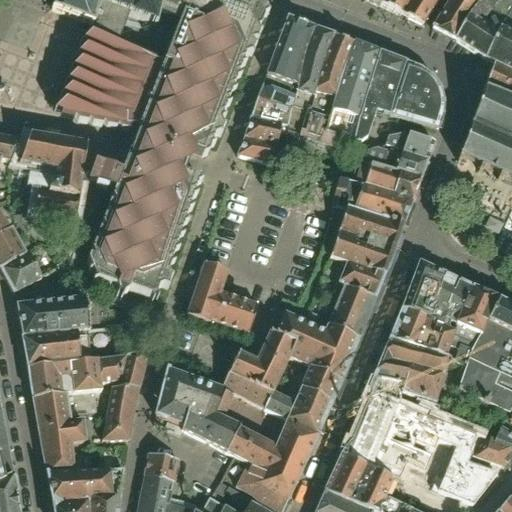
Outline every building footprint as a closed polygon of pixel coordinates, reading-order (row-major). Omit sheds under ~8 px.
[(224,122),(223,120),(222,121),(221,118),(223,117),(225,110),(229,108),(228,107),(227,108),(226,104),(228,103),(230,97),(234,95),(234,93),(232,94),(231,91),(233,90),(235,83),(239,81),(238,80),(237,80),(236,77),(238,76),(241,69),(244,67),(244,66),(242,66),(241,64),(243,63),(244,59),(248,58),(252,59),(252,58),(250,57),(252,50),(254,51),(255,49),(252,48),(251,46),(253,44),(256,45),(257,44),(255,43),(257,36),(259,37),(260,36),(257,35),(255,32),(259,30),(263,19),(267,17),(266,16),(264,16),(263,13),(265,12),(264,11),(260,13),(249,9),(248,10),(246,7),(248,6),(247,5),(244,6),(238,4),(235,5),(234,2),(234,1),(233,0),(232,0),(230,1),(227,0),(54,0),(50,13),(84,25),(82,31),(88,33),(89,27),(93,28),(90,36),(77,46),(79,47),(85,49),(84,52),(82,51),(75,57),(72,59),(74,61),(80,62),(79,65),(77,65),(67,72),(68,74),(75,76),(74,78),(72,78),(64,84),(62,86),(63,88),(64,87),(69,89),(69,92),(67,91),(56,99),(58,101),(59,100),(64,103),(63,105),(62,104),(54,111),(51,112),(53,114),(73,118),(73,120),(75,124),(85,126),(87,122),(89,127),(100,129),(102,125),(105,130),(115,132),(116,128),(118,133),(129,134),(130,131),(136,133),(132,143),(120,175),(102,169),(102,170),(83,163),(85,147),(28,137),(25,145),(18,165),(56,172),(54,186),(49,184),(47,193),(37,192),(33,215),(73,222),(77,199),(78,187),(94,187),(94,189),(112,196),(86,265),(90,274),(87,275),(87,277),(89,276),(93,284),(91,285),(92,286),(95,284),(114,292),(116,296),(115,297),(114,300),(115,300),(117,297),(120,299),(118,302),(120,302),(121,300),(121,299),(126,296),(127,293),(149,301),(150,304),(151,304),(151,302),(154,301),(154,303),(156,302),(154,298),(156,292),(161,290),(167,292),(167,291),(166,290),(169,282),(171,283),(171,281),(168,280),(166,276),(169,270),(172,268),(172,266),(170,267),(169,264),(171,262),(174,256),(176,254),(176,253),(174,253),(172,250),(175,249),(178,243),(181,241),(181,240),(179,240),(177,237),(180,236),(183,228),(186,227),(186,226),(184,227),(182,223),(185,222),(187,215),(191,214),(190,213),(188,212),(187,209),(190,208),(192,202),(195,200),(195,199),(193,199),(192,196),(194,195),(197,188),(199,187),(199,186),(197,185),(196,182),(197,182),(198,182),(197,180),(194,181),(183,176),(186,164),(191,154),(203,159),(207,156),(209,151),(209,150),(213,148),(213,147),(211,148),(210,144),(213,142),(214,140),(218,139),(221,140),(221,138),(220,138),(222,131),(224,132),(224,131),(221,130),(220,126),(220,124),(224,122)] [(359,0),(363,1),(362,2),(365,3),(378,9),(380,10),(380,9),(384,11),(384,12),(387,13),(387,12),(391,14),(391,15),(393,16),(399,19),(411,0),(359,0)] [(411,0),(399,19),(405,22),(407,23),(407,22),(411,24),(411,25),(413,26),(414,26),(414,25),(418,27),(418,28),(420,29),(438,0),(411,0)] [(478,30),(496,4),(487,0),(451,0),(431,32),(433,33),(440,36),(439,36),(446,40),(446,39),(452,43),(454,44),(461,29),(465,21),(478,30)] [(490,37),(504,22),(511,9),(511,4),(504,0),(487,0),(496,4),(478,30),(479,30),(490,37)] [(511,9),(504,22),(498,32),(511,38),(511,9)] [(293,94),(314,32),(315,31),(313,31),(312,32),(309,30),(309,29),(307,29),(306,29),(295,25),(295,24),(294,24),(294,23),(292,23),(292,24),(288,22),(288,21),(287,20),(266,78),(263,87),(293,94)] [(492,66),(498,32),(490,37),(479,30),(478,30),(465,21),(461,29),(454,44),(481,61),(486,64),(487,64),(492,66)] [(313,101),(334,39),(332,38),(332,39),(327,37),(326,37),(325,38),(324,40),(321,39),(321,37),(322,36),(321,35),(315,33),(316,32),(314,32),(293,94),(313,101)] [(511,38),(498,32),(492,66),(511,75),(511,38)] [(306,127),(325,134),(329,120),(341,86),(352,46),(345,44),(341,42),(335,40),(334,39),(313,101),(306,127)] [(361,111),(377,56),(352,46),(341,86),(329,120),(356,129),(361,111)] [(393,100),(404,67),(402,66),(379,57),(377,56),(361,111),(356,129),(351,143),(351,144),(353,145),(353,144),(359,146),(366,141),(375,115),(386,118),(389,113),(396,115),(400,102),(393,100)] [(439,123),(441,119),(440,119),(441,116),(441,111),(441,110),(441,106),(441,105),(441,101),(439,96),(438,91),(436,87),(434,85),(432,83),(429,79),(426,77),(425,76),(423,74),(419,73),(419,72),(404,66),(404,67),(393,100),(400,102),(396,115),(389,113),(386,118),(436,133),(438,129),(437,129),(439,123)] [(511,75),(492,66),(492,67),(491,67),(490,69),(491,70),(489,75),(488,74),(487,77),(489,77),(487,83),(486,82),(485,85),(486,85),(484,90),(483,90),(482,92),(483,93),(483,94),(511,106),(511,75)] [(289,120),(293,94),(263,87),(262,87),(250,121),(287,130),(289,120)] [(511,106),(483,94),(482,93),(478,105),(479,107),(478,109),(479,110),(480,110),(478,116),(477,116),(476,117),(475,118),(473,119),(470,129),(457,165),(456,166),(459,167),(461,162),(479,169),(477,175),(480,177),(483,171),(498,178),(496,183),(499,185),(501,180),(511,184),(511,106)] [(304,133),(306,127),(313,101),(293,94),(289,120),(301,124),(300,131),(304,133)] [(287,130),(250,121),(243,141),(275,149),(282,151),(283,147),(276,144),(278,137),(285,138),(288,130),(287,130)] [(337,144),(304,134),(300,134),(298,139),(307,143),(316,147),(335,152),(337,144)] [(419,183),(420,181),(419,181),(424,166),(425,166),(426,164),(433,144),(430,143),(429,144),(408,137),(406,143),(402,141),(404,137),(387,141),(383,149),(397,154),(395,161),(399,162),(397,167),(394,165),(390,175),(419,183)] [(0,163),(8,165),(16,143),(0,139),(0,163)] [(298,139),(295,148),(304,151),(307,143),(298,139)] [(269,168),(275,149),(243,141),(237,159),(269,168)] [(415,191),(416,192),(419,183),(390,175),(394,165),(397,167),(399,162),(395,161),(397,154),(383,149),(375,152),(367,149),(357,164),(350,184),(410,205),(414,197),(413,196),(415,191)] [(346,213),(345,214),(347,215),(347,214),(365,219),(366,222),(371,223),(374,222),(389,227),(389,228),(390,229),(390,227),(399,230),(399,231),(400,231),(401,229),(401,228),(405,219),(405,218),(406,214),(407,215),(408,212),(407,212),(409,207),(410,207),(410,205),(350,184),(342,182),(342,185),(337,184),(331,209),(346,213)] [(365,219),(347,214),(347,215),(344,221),(329,261),(346,268),(347,266),(383,279),(383,278),(384,278),(384,277),(385,274),(386,273),(385,273),(385,272),(385,271),(386,268),(387,268),(386,268),(387,265),(388,265),(388,264),(389,261),(390,261),(390,259),(390,258),(391,256),(391,255),(392,252),(392,251),(394,248),(397,239),(400,231),(399,231),(399,230),(390,227),(390,229),(389,228),(389,227),(374,222),(371,223),(366,222),(365,219)] [(23,258),(9,232),(7,234),(0,237),(0,270),(10,265),(23,258)] [(23,258),(10,265),(0,270),(0,276),(12,298),(40,282),(26,256),(23,258)] [(256,310),(256,309),(254,308),(254,307),(253,307),(252,308),(242,304),(242,303),(241,303),(241,304),(231,301),(231,299),(230,299),(229,300),(218,296),(225,276),(226,274),(225,274),(204,267),(203,266),(185,318),(208,326),(209,324),(220,328),(219,329),(221,330),(221,329),(231,332),(230,333),(232,334),(232,333),(243,336),(242,337),(244,338),(244,337),(247,337),(256,310)] [(374,301),(383,279),(347,266),(346,268),(338,287),(343,289),(374,301)] [(425,322),(445,279),(443,278),(441,277),(418,267),(401,311),(425,322)] [(438,329),(458,285),(445,279),(425,322),(438,329)] [(455,327),(470,291),(461,286),(461,287),(458,285),(438,329),(446,333),(451,336),(455,327)] [(355,347),(374,301),(343,289),(325,334),(355,347)] [(463,370),(495,302),(472,292),(472,291),(470,291),(455,327),(451,336),(454,337),(449,348),(458,352),(453,364),(463,370)] [(88,334),(84,302),(84,301),(16,311),(20,341),(21,341),(22,342),(75,336),(88,334)] [(511,309),(495,301),(495,302),(463,370),(464,370),(458,389),(456,395),(479,404),(508,417),(511,409),(511,396),(506,394),(511,383),(511,309)] [(449,348),(454,337),(451,336),(446,333),(438,329),(425,322),(401,311),(388,342),(442,364),(444,360),(449,348)] [(355,347),(325,334),(284,316),(275,336),(294,344),(320,356),(322,351),(349,363),(355,347)] [(91,364),(88,334),(75,336),(22,342),(27,372),(69,367),(78,366),(91,364)] [(270,396),(287,360),(294,344),(275,336),(269,334),(255,364),(237,356),(227,377),(226,377),(220,391),(232,397),(263,412),(270,396)] [(434,406),(449,361),(444,360),(442,364),(388,342),(387,345),(388,345),(385,352),(384,352),(376,371),(377,371),(374,378),(373,378),(372,380),(402,392),(434,406)] [(340,383),(349,363),(322,351),(320,356),(294,344),(287,360),(308,370),(340,383)] [(139,391),(144,372),(147,358),(137,359),(135,346),(120,348),(122,361),(91,364),(78,366),(69,367),(73,397),(99,394),(98,388),(116,386),(114,391),(139,391)] [(73,397),(69,367),(27,372),(32,401),(63,398),(73,397)] [(330,406),(340,383),(308,370),(298,392),(300,393),(330,406)] [(180,434),(249,466),(265,474),(277,449),(240,432),(240,430),(224,422),(232,397),(220,391),(207,385),(203,384),(167,372),(153,419),(182,429),(180,434)] [(482,442),(420,417),(422,412),(393,400),(395,396),(399,398),(402,392),(372,380),(372,381),(376,383),(372,393),(374,394),(350,449),(346,459),(341,456),(340,458),(378,474),(377,476),(402,487),(405,481),(457,503),(472,468),(467,466),(470,459),(471,460),(479,447),(482,442)] [(128,444),(139,391),(114,391),(109,391),(100,445),(128,444)] [(316,438),(330,406),(300,393),(294,406),(270,396),(263,412),(263,413),(287,424),(316,438)] [(84,447),(80,424),(68,426),(63,398),(32,401),(45,478),(71,476),(68,448),(83,446),(83,447),(84,447)] [(0,485),(12,480),(0,415),(0,485)] [(298,481),(306,463),(315,441),(316,442),(317,439),(316,438),(287,424),(277,449),(265,474),(257,491),(286,504),(287,504),(289,501),(288,501),(297,480),(298,481)] [(478,440),(482,441),(511,453),(511,439),(501,431),(484,425),(478,440)] [(502,471),(511,457),(511,453),(482,441),(482,442),(479,447),(471,460),(479,463),(502,471)] [(173,485),(177,462),(154,458),(148,457),(147,456),(143,479),(173,485)] [(410,511),(411,511),(401,507),(403,503),(387,495),(391,484),(340,458),(324,495),(362,511),(410,511)] [(282,511),(286,504),(257,491),(265,474),(249,466),(237,491),(248,498),(255,503),(261,509),(267,511),(282,511)] [(118,501),(122,472),(107,474),(107,473),(86,475),(87,505),(118,501)] [(87,511),(87,505),(86,475),(71,476),(45,478),(51,508),(51,511),(87,511)] [(136,511),(203,511),(185,503),(170,500),(173,485),(143,479),(139,502),(136,511)] [(16,511),(12,480),(0,485),(0,511),(16,511)] [(219,485),(209,503),(222,510),(221,511),(256,511),(249,509),(251,504),(228,490),(219,485)] [(362,511),(324,495),(316,511),(362,511)] [(511,511),(511,503),(509,500),(498,511),(511,511)] [(116,511),(118,501),(87,505),(87,511),(116,511)] [(221,511),(222,510),(209,503),(208,502),(203,511),(221,511)]
